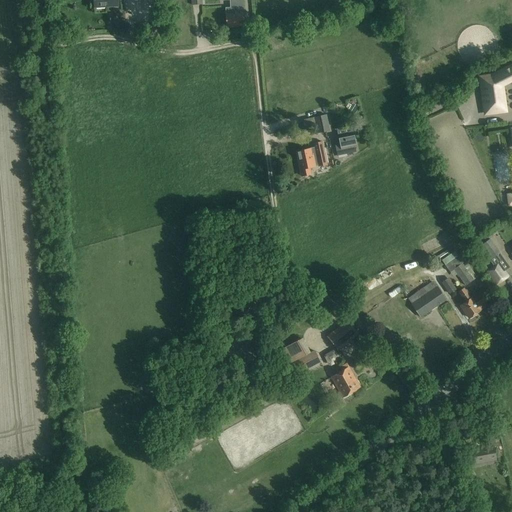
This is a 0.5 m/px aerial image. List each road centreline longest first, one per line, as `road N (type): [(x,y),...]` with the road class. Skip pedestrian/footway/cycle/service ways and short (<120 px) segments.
road 1 (track): [(460,511),(435,413),(378,340),(284,260),(252,38),(182,51),(117,33),(49,40)]
road 2 (track): [(49,40),(67,491)]
road 3 (tertiary): [(295,511),(511,335)]
